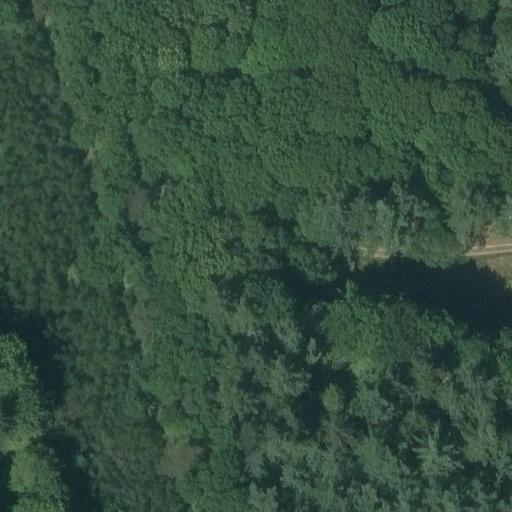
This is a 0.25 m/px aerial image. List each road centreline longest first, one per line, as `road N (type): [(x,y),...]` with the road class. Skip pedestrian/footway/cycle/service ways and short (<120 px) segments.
road 1 (track): [(190,511),(45,0)]
road 2 (track): [(511,247),(363,256),(302,238),(212,102),(195,35),(202,0)]
road 3 (track): [(302,238),(235,330),(227,404),(258,511)]
